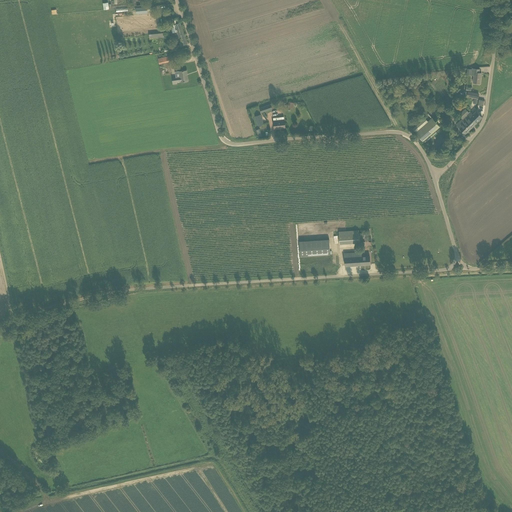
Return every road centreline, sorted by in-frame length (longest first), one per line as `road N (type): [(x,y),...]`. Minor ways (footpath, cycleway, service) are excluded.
road 1 (unclassified): [(426,157),(399,133),(230,143),(218,132),(176,0)]
road 2 (track): [(0,327),(17,315),(128,289),(336,276)]
road 3 (unclassified): [(505,0),(486,115),(457,155)]
